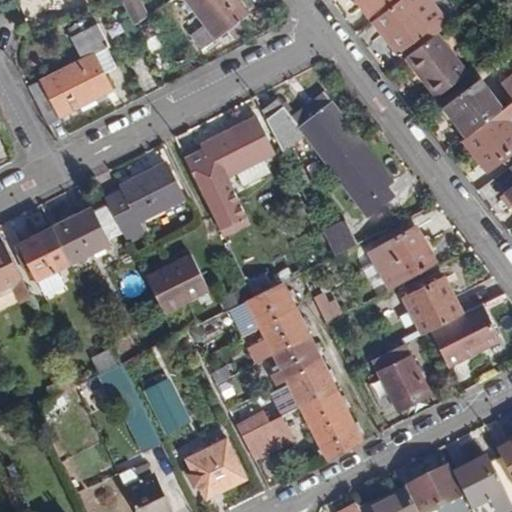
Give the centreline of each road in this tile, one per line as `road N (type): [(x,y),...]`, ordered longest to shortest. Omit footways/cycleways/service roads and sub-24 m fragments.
road 1 (residential): [(45,170),(322,32)]
road 2 (residential): [(511,275),(322,32)]
road 3 (residential): [(275,504),(511,384)]
